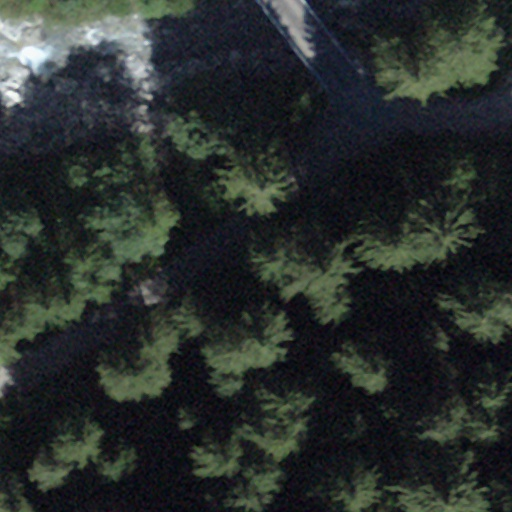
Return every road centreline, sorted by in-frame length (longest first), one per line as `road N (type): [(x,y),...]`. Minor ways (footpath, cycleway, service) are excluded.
road 1 (track): [(0,365),(105,317),(407,148),(511,121)]
road 2 (track): [(407,148),(273,0)]
